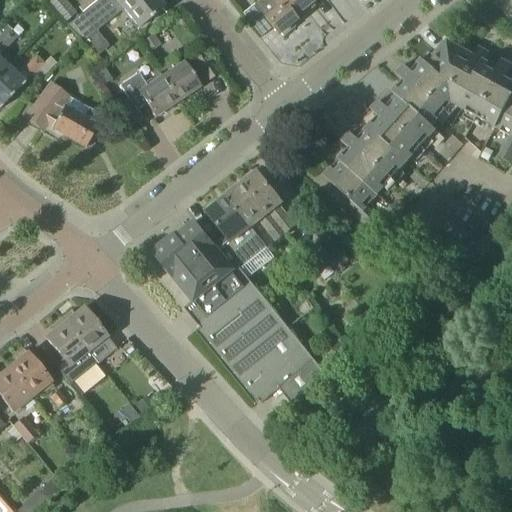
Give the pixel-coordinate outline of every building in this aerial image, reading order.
[(54,0),(49,4),(65,23),(76,15),(63,0),(54,0)] [(100,0),(67,27),(82,43),(123,9),(139,29),(164,9),(156,0),(118,0),(117,0),(100,0)] [(261,0),(254,6),(265,20),(278,36),(281,34),(283,37),(294,28),(292,25),(296,22),(293,19),(316,1),(315,0),(261,0)] [(0,55),(17,39),(9,31),(4,26),(0,30),(0,75),(7,68),(0,61),(0,55)] [(350,149),(328,173),(324,177),(339,190),(333,196),(375,234),(384,224),(366,208),(436,131),(432,128),(453,105),(511,137),(499,158),(511,164),(511,161),(511,77),(508,75),(511,67),(511,66),(503,61),(502,61),(497,69),(484,62),(489,53),(479,48),(474,56),(447,42),(427,64),(422,60),(411,72),(404,65),(396,74),(403,81),(392,93),(397,97),(387,108),(379,101),(371,110),(378,117),(358,140),(350,133),(349,134),(342,142),(350,149)] [(190,58),(207,83),(220,74),(203,49),(190,58)] [(156,71),(161,79),(178,103),(200,88),(184,64),(178,56),(170,61),(170,62),(156,71)] [(36,58),(23,72),(30,79),(35,75),(44,66),(36,58)] [(44,66),(35,75),(41,81),(57,65),(51,58),(44,66)] [(0,109),(24,85),(17,78),(7,68),(0,75),(0,109)] [(136,111),(146,105),(155,119),(178,103),(161,79),(147,88),(138,75),(120,87),(136,111)] [(89,111),(66,98),(67,97),(51,86),(27,119),(42,130),(46,125),(52,128),(52,130),(86,149),(92,139),(91,138),(103,118),(89,110),(89,111)] [(246,183),(285,235),(295,227),(278,206),(281,203),(258,174),(255,176),(253,173),(245,179),(247,182),(246,183)] [(276,242),(285,235),(246,183),(237,190),(235,188),(227,194),(229,196),(227,198),(250,228),(260,221),(276,242)] [(250,228),(227,198),(218,205),(216,202),(208,208),(210,211),(208,213),(230,242),(224,247),(242,269),(267,249),(250,228)] [(242,269),(224,247),(218,251),(195,223),(176,238),(175,236),(153,253),(174,280),(175,280),(194,303),(195,304),(197,302),(210,319),(201,326),(200,324),(199,325),(262,404),(280,389),(293,404),(327,376),(241,270),(242,269)] [(352,264),(345,255),(330,237),(315,249),(335,274),(336,277),(352,264)] [(325,282),(335,274),(315,249),(305,256),(325,282)] [(62,321),(87,353),(106,338),(84,310),(75,317),(72,313),(62,321)] [(69,368),(87,353),(62,321),(52,329),(55,333),(46,340),(69,368)] [(9,370),(31,398),(42,389),(45,392),(53,386),(27,355),(24,352),(15,359),(18,363),(9,370)] [(84,393),(107,376),(92,355),(68,373),(84,393)] [(20,407),(31,398),(9,370),(0,376),(0,397),(15,416),(23,410),(20,407)] [(52,399),(59,408),(66,403),(58,393),(52,399)] [(142,417),(154,408),(147,399),(135,408),(142,417)] [(38,437),(25,420),(24,419),(13,428),(28,445),(38,437)] [(40,491),(50,502),(64,489),(55,478),(40,491)] [(16,511),(17,511),(11,506),(0,493),(0,508),(3,511),(16,511)]
